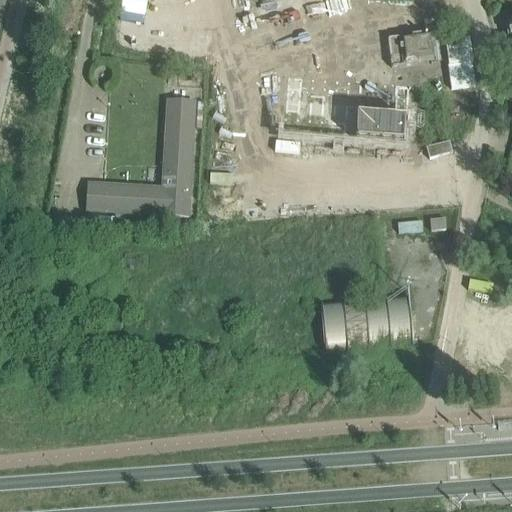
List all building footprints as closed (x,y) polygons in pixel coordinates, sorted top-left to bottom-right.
[(432,35),(388,40),(392,70),(419,66),(418,62),(433,60),(432,51),(434,51),(432,35)] [(292,79),(292,84),(299,85),(298,105),(395,112),(397,91),(408,92),(409,88),(292,79)] [(88,185),(86,213),(188,219),(195,104),(167,102),(162,190),(88,185)] [(285,112),(283,137),(404,146),(406,121),(285,112)] [(402,192),(402,205),(419,204),(419,191),(402,192)] [(86,218),(85,230),(110,231),(111,219),(86,218)] [(445,221),(430,222),(431,233),(446,231),(445,221)] [(421,224),(397,226),(398,236),(422,234),(421,224)] [(410,299),(321,306),(325,353),(413,346),(410,299)]
